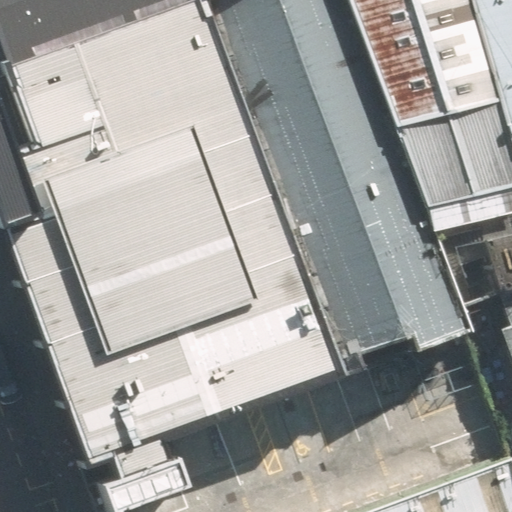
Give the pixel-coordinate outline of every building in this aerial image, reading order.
[(329,374),(198,0),(172,0),(2,64),(0,64),(0,251),(75,464),(102,453),(110,473),(89,482),(97,511),(98,511),(178,480),(166,450),(156,456),(147,435),(329,374)] [(511,0),(10,0),(0,4),(0,59),(2,64),(172,0),(511,0)] [(413,204),(339,0),(198,0),(329,374),(462,327),(453,304),(427,238),(413,204)] [(503,151),(463,0),(339,0),(413,204),(511,180),(503,151)] [(511,149),(511,0),(463,0),(503,151),(511,149)] [(511,149),(503,151),(511,180),(511,186),(511,149)] [(413,204),(427,238),(474,227),(477,237),(492,290),(511,284),(511,186),(511,180),(413,204)] [(511,284),(492,290),(488,291),(502,325),(493,329),(511,379),(511,284)] [(511,511),(511,467),(509,458),(356,511),(511,511)]
